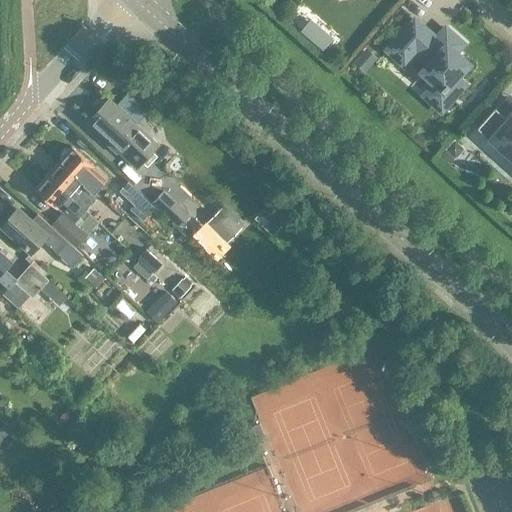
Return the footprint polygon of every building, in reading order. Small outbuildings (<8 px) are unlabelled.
[(325,46),(335,34),(312,17),(303,29),(325,46)] [(455,52),(463,43),(446,28),(436,38),(415,19),(388,49),(404,64),(398,71),(442,110),(465,84),(456,77),(468,63),(455,52)] [(136,170),(159,146),(109,99),(86,123),(136,170)] [(511,159),(511,108),(505,117),(497,109),(496,107),(477,128),(511,159)] [(72,148),(59,162),(81,182),(80,183),(97,198),(98,196),(105,188),(111,182),(105,177),(99,172),(94,167),(72,148)] [(59,162),(47,176),(74,199),(74,198),(79,203),(80,202),(87,209),(97,198),(80,183),(81,182),(59,162)] [(47,176),(34,190),(56,210),(63,202),(69,207),(67,209),(78,219),(86,210),(87,209),(80,202),(79,203),(74,198),(74,199),(47,176)] [(155,207),(142,195),(143,194),(125,178),(112,192),(130,208),(143,221),(155,207)] [(163,190),(152,202),(180,226),(190,214),(163,190)] [(267,206),(258,214),(273,231),(282,223),(267,206)] [(211,222),(230,239),(242,225),(223,207),(211,222)] [(17,208),(2,225),(32,252),(43,240),(72,267),(83,255),(53,228),(38,214),(31,221),(17,208)] [(62,213),(52,224),(77,246),(87,235),(63,213),(62,213)] [(154,269),(163,261),(151,246),(142,253),(154,269)] [(0,250),(0,280),(9,288),(3,295),(19,308),(30,295),(33,297),(49,280),(31,264),(24,271),(15,282),(3,271),(11,261),(0,250)] [(148,306),(159,318),(178,300),(167,288),(148,306)]
